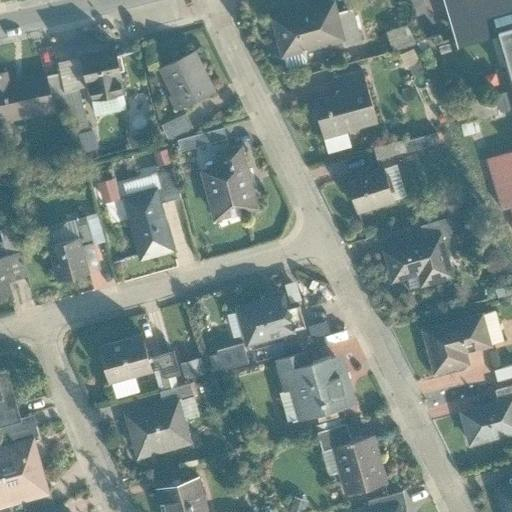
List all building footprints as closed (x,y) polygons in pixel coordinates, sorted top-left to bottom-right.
[(273,18),(285,59),(349,41),(341,15),(338,0),(273,18)] [(511,0),(447,0),(459,41),(498,30),(511,80),(511,0)] [(368,44),(358,10),(341,15),(349,41),(350,48),(368,44)] [(390,29),(396,48),(418,41),(411,22),(390,29)] [(120,51),(83,57),(89,87),(109,84),(111,98),(129,95),(120,51)] [(202,55),(161,68),(174,111),(215,98),(202,55)] [(314,99),(326,140),(383,124),(367,68),(333,78),(337,92),(314,99)] [(0,127),(55,114),(46,76),(12,84),(9,74),(0,76),(0,127)] [(189,115),(163,127),(170,141),(195,130),(189,115)] [(203,136),(178,142),(181,153),(206,147),(203,136)] [(405,140),(376,147),(378,159),(407,153),(405,140)] [(243,147),(216,156),(219,165),(200,171),(216,221),(261,207),(243,147)] [(511,153),(484,162),(498,210),(510,207),(511,212),(511,153)] [(387,166),(349,177),(360,216),(398,205),(387,166)] [(118,175),(102,181),(108,201),(125,196),(118,175)] [(159,190),(124,200),(142,264),(177,254),(159,190)] [(451,217),(421,224),(424,235),(445,230),(454,228),(451,217)] [(425,287),(458,278),(445,230),(424,235),(382,246),(391,281),(421,274),(425,287)] [(83,241),(52,248),(60,283),(92,275),(83,241)] [(4,262),(0,262),(0,300),(12,297),(4,262)] [(283,296),(234,311),(244,344),(217,353),(223,372),(251,363),(246,348),(294,333),(283,296)] [(422,328),(435,378),(475,367),(471,352),(495,346),(486,311),(422,328)] [(144,338),(103,348),(112,383),(152,372),(150,361),(144,338)] [(301,422),(359,407),(346,356),(313,365),(310,351),(277,360),(285,392),(292,390),(301,422)] [(175,353),(150,361),(152,372),(162,369),(166,379),(181,374),(175,353)] [(511,366),(495,370),(498,382),(511,378),(511,366)] [(10,371),(0,373),(0,426),(24,420),(10,371)] [(192,383),(161,392),(164,406),(180,402),(196,398),(192,383)] [(511,387),(497,391),(500,403),(511,399),(511,387)] [(459,412),(470,450),(511,438),(511,399),(500,403),(459,412)] [(164,406),(128,415),(139,457),(192,444),(180,402),(164,406)] [(347,497),(393,485),(380,435),(334,447),(347,497)] [(37,440),(0,449),(0,508),(51,494),(37,440)] [(209,511),(202,481),(160,492),(164,511),(209,511)] [(511,511),(511,486),(494,491),(499,511),(511,511)] [(407,511),(405,502),(366,511),(407,511)]
